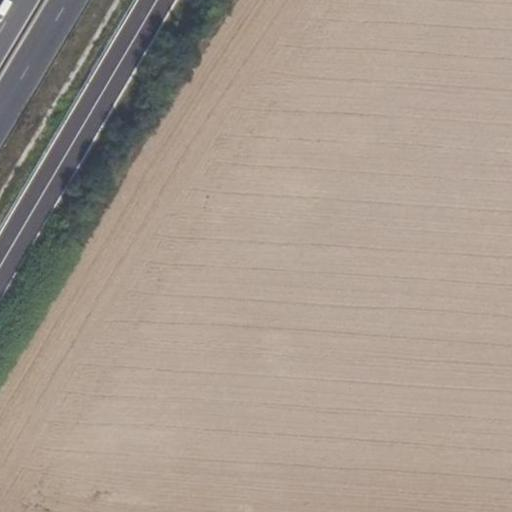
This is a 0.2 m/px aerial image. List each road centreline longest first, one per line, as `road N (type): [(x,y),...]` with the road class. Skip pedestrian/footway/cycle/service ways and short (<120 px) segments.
road 1 (tertiary): [(0,270),(158,0)]
road 2 (primary): [(0,115),(68,0)]
